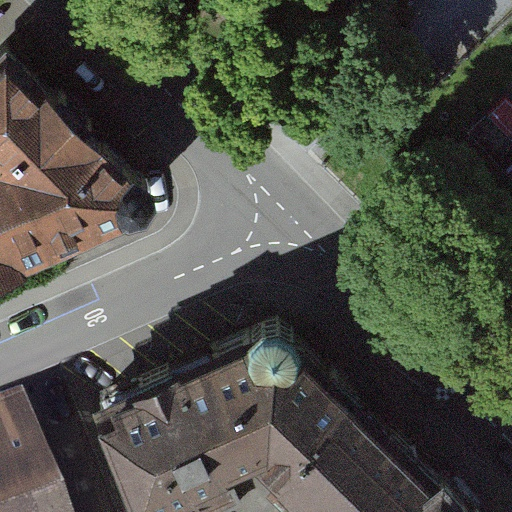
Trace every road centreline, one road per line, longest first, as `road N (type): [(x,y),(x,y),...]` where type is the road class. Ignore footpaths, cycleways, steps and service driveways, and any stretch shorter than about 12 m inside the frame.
road 1 (residential): [(274,228),(335,259),(511,445)]
road 2 (residential): [(73,0),(250,177),(274,228)]
road 3 (residential): [(274,228),(0,362)]
